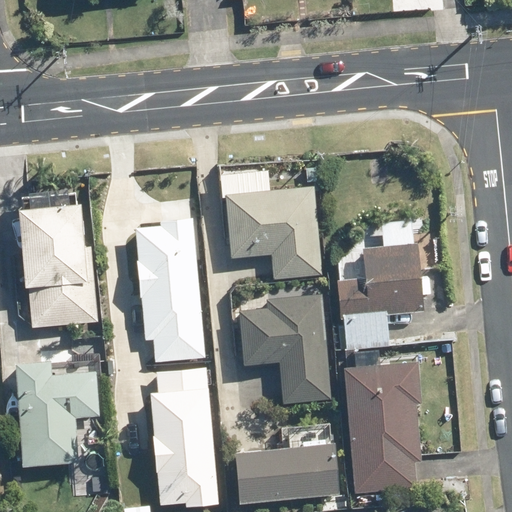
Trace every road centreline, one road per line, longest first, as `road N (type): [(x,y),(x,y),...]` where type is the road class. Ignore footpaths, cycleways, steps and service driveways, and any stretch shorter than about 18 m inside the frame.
road 1 (residential): [(0,117),(486,68)]
road 2 (residential): [(511,300),(486,68)]
